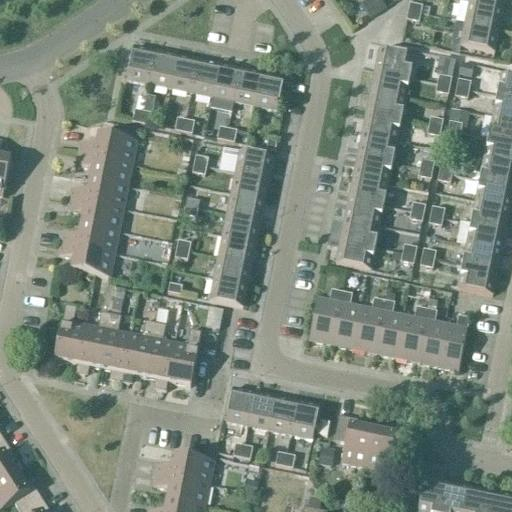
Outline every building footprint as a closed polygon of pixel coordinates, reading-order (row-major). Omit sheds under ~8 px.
[(372,0),(368,2),(378,17),(386,11),(378,0),(372,0)] [(503,13),(505,0),(469,0),(469,6),(503,13)] [(361,7),(370,22),(378,17),(368,2),(361,7)] [(498,34),(503,13),(469,6),(464,27),(498,34)] [(422,9),(409,7),(408,15),(420,18),(422,9)] [(406,24),(418,26),(420,18),(408,15),(406,24)] [(494,56),(498,34),(464,27),(460,49),(494,56)] [(133,51),(126,84),(149,89),(156,55),(133,51)] [(409,82),(414,60),(379,53),(374,75),(409,82)] [(177,59),(156,55),(149,89),(170,93),(177,59)] [(198,64),(177,59),(170,93),(191,98),(191,96),(198,64)] [(198,64),(191,96),(191,98),(212,102),(219,68),(198,64)] [(461,67),(458,79),(470,82),(473,70),(461,67)] [(219,68),(212,102),(210,113),(231,117),(233,106),(240,73),(226,70),(219,68)] [(261,77),(240,73),(233,106),(254,111),(261,77)] [(405,103),(409,82),(374,75),(370,96),(405,103)] [(283,81),(261,77),(254,111),(276,115),(283,81)] [(511,103),(511,80),(501,78),(496,100),(511,103)] [(451,82),(439,79),(437,88),(449,90),(451,82)] [(470,86),(458,83),(456,92),(469,94),(470,86)] [(449,90),(437,88),(435,96),(448,99),(449,90)] [(454,100),(467,103),(469,94),(456,92),(454,100)] [(401,125),(405,103),(370,96),(366,118),(401,125)] [(146,99),(143,115),(141,128),(149,130),(155,101),(146,99)] [(492,121),(511,125),(511,103),(496,100),(492,121)] [(452,113),(449,126),(462,128),(466,129),(469,117),(452,113)] [(132,126),(141,128),(143,115),(135,114),(132,126)] [(396,146),(401,125),(366,118),(361,139),(396,146)] [(487,143),(511,147),(511,125),(492,121),(487,143)] [(177,122),(174,135),(183,136),(186,124),(177,122)] [(442,124),(430,122),(428,130),(441,133),(442,124)] [(191,138),(194,126),(186,124),(183,136),(191,138)] [(447,134),(460,137),(462,128),(449,126),(447,134)] [(426,139),(439,141),(441,133),(428,130),(426,139)] [(219,131),(217,143),(225,145),(228,133),(219,131)] [(234,147),(236,134),(228,133),(225,145),(234,147)] [(446,143),(458,145),(460,137),(447,134),(446,143)] [(80,147),(78,159),(132,169),(137,146),(98,138),(96,150),(80,147)] [(392,167),(396,146),(361,139),(357,160),(392,167)] [(273,155),(276,143),(267,141),(265,153),(273,155)] [(483,164),(511,169),(511,147),(487,143),(483,164)] [(0,144),(0,201),(2,202),(10,163),(0,160),(0,151),(1,145),(0,144)] [(269,184),(273,162),(239,155),(235,177),(269,184)] [(128,192),(132,169),(78,159),(75,170),(91,173),(89,184),(128,192)] [(208,163),(195,160),(194,169),(206,171),(208,163)] [(388,188),(392,167),(357,160),(353,181),(388,188)] [(434,167),(421,164),(419,173),(432,175),(434,167)] [(479,185),(511,191),(511,169),(483,164),(479,185)] [(439,177),(451,179),(453,171),(440,168),(439,177)] [(192,177),(204,179),(206,171),(194,169),(192,177)] [(418,181),(430,184),(432,175),(419,173),(418,181)] [(264,205),(269,184),(235,177),(230,198),(264,205)] [(437,185),(449,187),(451,179),(439,177),(437,185)] [(383,210),(388,188),(353,181),(348,202),(383,210)] [(123,214),(128,192),(89,184),(87,195),(71,192),(69,203),(123,214)] [(474,206),(509,213),(511,200),(511,191),(479,185),(474,206)] [(260,226),(264,205),(230,198),(226,219),(260,226)] [(199,205),(191,203),(187,202),(185,211),(191,212),(197,213),(199,205)] [(379,231),(383,210),(348,202),(344,224),(379,231)] [(119,236),(123,214),(69,203),(67,215),(82,218),(80,229),(119,236)] [(470,227),(505,235),(509,213),(474,206),(470,227)] [(425,210),(412,207),(411,215),(423,218),(425,210)] [(197,213),(191,212),(185,211),(183,219),(196,222),(197,213)] [(430,219),(442,222),(444,213),(432,211),(430,219)] [(423,218),(411,215),(409,224),(422,227),(423,218)] [(256,247),(260,226),(226,219),(222,240),(256,247)] [(428,228),(441,230),(442,222),(430,219),(428,228)] [(375,252),(379,231),(344,224),(340,245),(375,252)] [(466,249),(501,256),(505,235),(470,227),(466,249)] [(114,259),(119,236),(80,229),(78,240),(62,237),(60,248),(114,259)] [(251,268),(256,247),(222,240),(217,262),(251,268)] [(176,253),(189,256),(191,247),(178,245),(176,253)] [(340,245),(335,267),(370,274),(375,252),(340,245)] [(110,282),(114,259),(60,248),(58,259),(73,262),(71,274),(110,282)] [(416,252),(404,249),(402,258),(415,260),(416,252)] [(461,270),(496,277),(501,256),(466,249),(461,270)] [(189,256),(176,253),(175,262),(187,264),(189,256)] [(435,256),(423,253),(421,262),(434,264),(435,256)] [(400,266),(413,269),(415,260),(402,258),(400,266)] [(247,290),(251,268),(217,262),(213,283),(247,290)] [(419,270),(432,273),(434,264),(421,262),(419,270)] [(461,270),(457,292),(492,299),(496,277),(461,270)] [(243,312),(247,290),(213,283),(209,305),(243,312)] [(182,290),(169,288),(167,296),(180,299),(182,290)] [(116,292),(114,301),(123,303),(125,294),(116,292)] [(329,305),(317,303),(309,345),(331,349),(341,296),(331,294),(329,305)] [(331,349),(352,354),(360,311),(349,309),(352,298),(341,296),(331,349)] [(385,297),(384,305),(393,307),(394,299),(385,297)] [(384,305),(373,303),(371,314),(360,311),(352,354),(373,358),(384,305)] [(373,358),(394,362),(403,320),(392,318),(394,307),(393,307),(384,305),(373,358)] [(54,364),(77,368),(85,329),(73,327),(76,311),(65,309),(62,325),(54,364)] [(426,313),(416,311),(414,322),(403,320),(394,362),(415,367),(426,313)] [(415,367),(436,371),(445,329),(434,326),(436,315),(426,313),(415,367)] [(84,379),(86,370),(100,373),(111,318),(100,316),(97,332),(85,329),(77,368),(75,377),(84,379)] [(112,385),(120,386),(130,338),(118,336),(121,320),(111,318),(100,373),(113,375),(112,385)] [(469,322),(458,320),(456,331),(445,329),(436,371),(458,375),(469,322)] [(130,338),(120,386),(129,388),(131,379),(145,381),(155,327),(145,325),(142,341),(130,338)] [(166,395),(168,386),(167,386),(175,347),(162,345),(166,329),(155,327),(145,381),(158,384),(156,394),(166,395)] [(190,390),(198,352),(201,336),(190,334),(187,349),(175,347),(167,386),(168,386),(190,390)] [(254,397),(232,392),(225,426),(248,431),(254,397)] [(254,397),(248,431),(269,435),(276,401),(254,397)] [(297,406),(276,401),(269,435),(290,439),(297,406)] [(290,439),(312,444),(319,410),(297,406),(290,439)] [(341,468),(364,472),(372,434),(360,431),(361,426),(351,424),(352,423),(339,420),(333,445),(345,447),(341,468)] [(320,424),(317,438),(326,440),(329,426),(320,424)] [(395,432),(395,433),(386,432),(385,436),(372,434),(364,472),(387,477),(391,457),(403,459),(408,434),(395,432)] [(0,486),(17,476),(10,465),(14,463),(9,455),(10,454),(3,443),(0,444),(0,486)] [(235,448),(233,461),(241,462),(244,450),(235,448)] [(250,464),(252,451),(244,450),(241,462),(250,464)] [(278,457),(275,469),(284,471),(286,458),(278,457)] [(294,460),(286,458),(284,471),(292,473),(294,460)] [(209,490),(214,467),(175,459),(173,471),(157,468),(155,479),(209,490)] [(24,487),(17,476),(0,486),(0,511),(4,511),(14,506),(17,511),(26,511),(41,503),(34,492),(33,493),(28,485),(24,487)] [(203,511),(204,511),(209,490),(155,479),(153,490),(168,494),(166,505),(203,511)] [(441,511),(446,486),(424,482),(418,511),(441,511)] [(245,483),(242,495),(254,498),(257,486),(245,483)] [(446,486),(441,511),(463,511),(468,491),(446,486)] [(485,511),(489,495),(468,491),(463,511),(485,511)] [(507,511),(510,499),(489,495),(485,511),(507,511)] [(47,511),(41,503),(26,511),(47,511)]
